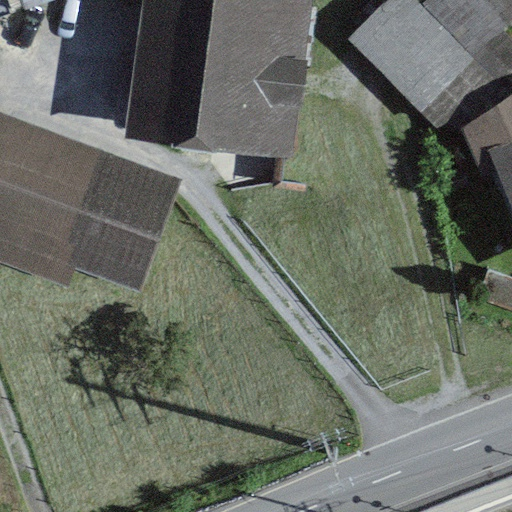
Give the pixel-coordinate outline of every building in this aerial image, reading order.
[(295,150),(313,0),(139,0),(123,129),(295,150)] [(379,0),(346,34),(437,123),(511,76),(511,36),(503,26),(511,18),(511,0),(419,0),(418,0),(379,0)] [(478,161),(494,154),(511,199),(511,87),(461,120),(478,161)] [(176,174),(0,110),(0,252),(65,276),(72,257),(137,281),(176,174)] [(511,306),(511,276),(487,267),(477,294),(511,306)]
